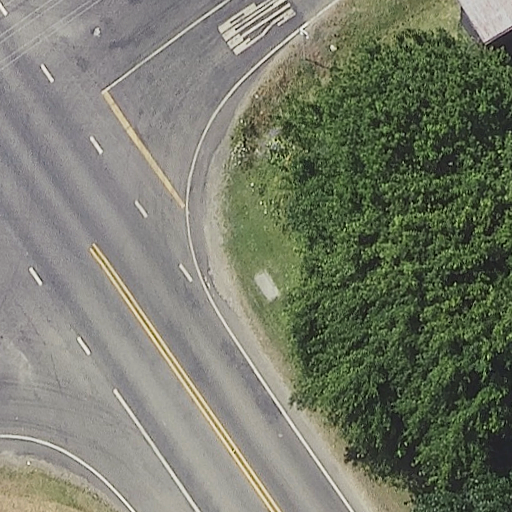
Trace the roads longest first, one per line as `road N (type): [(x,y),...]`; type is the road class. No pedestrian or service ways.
road 1 (secondary): [(28,158),(273,511)]
road 2 (unclassified): [(28,158),(244,0)]
